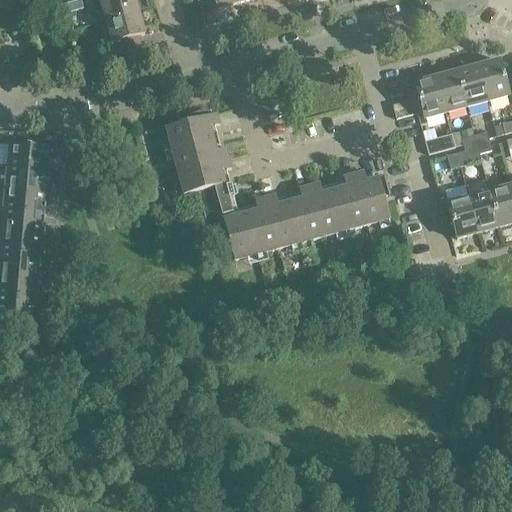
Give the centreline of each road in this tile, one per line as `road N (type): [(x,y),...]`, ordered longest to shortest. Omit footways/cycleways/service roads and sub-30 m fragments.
road 1 (residential): [(387,136),(262,169),(235,70)]
road 2 (tertiary): [(187,83),(82,108),(0,112)]
road 3 (residential): [(434,266),(439,246),(407,130),(387,136)]
road 4 (tertiary): [(360,36),(235,70)]
road 5 (tertiary): [(475,0),(360,36)]
